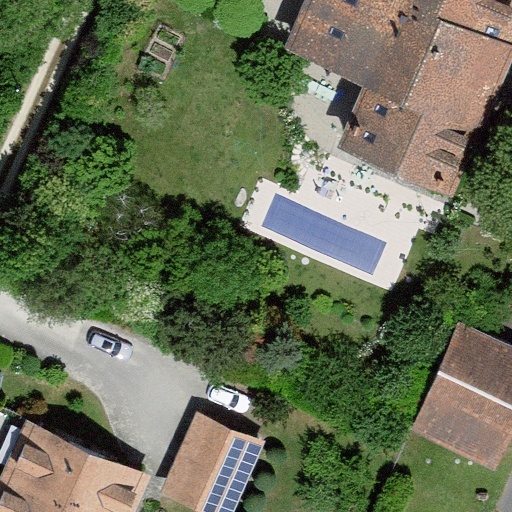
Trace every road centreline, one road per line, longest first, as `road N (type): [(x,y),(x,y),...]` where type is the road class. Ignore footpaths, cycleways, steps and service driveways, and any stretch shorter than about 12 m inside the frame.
road 1 (residential): [(0,190),(79,0)]
road 2 (residential): [(156,381),(0,310)]
